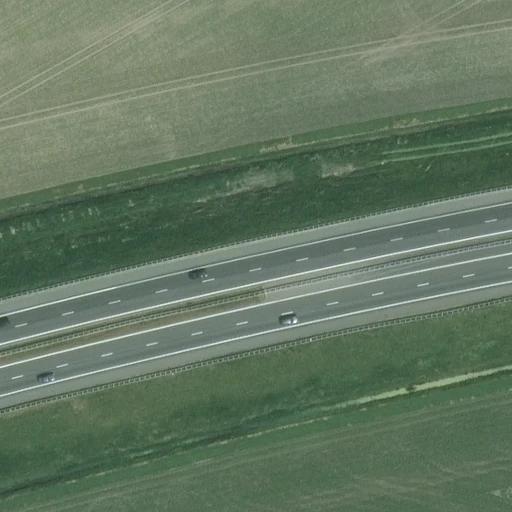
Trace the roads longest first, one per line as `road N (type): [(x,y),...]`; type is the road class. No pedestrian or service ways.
road 1 (motorway): [(0,382),(511,268)]
road 2 (motorway): [(511,208),(0,317)]
